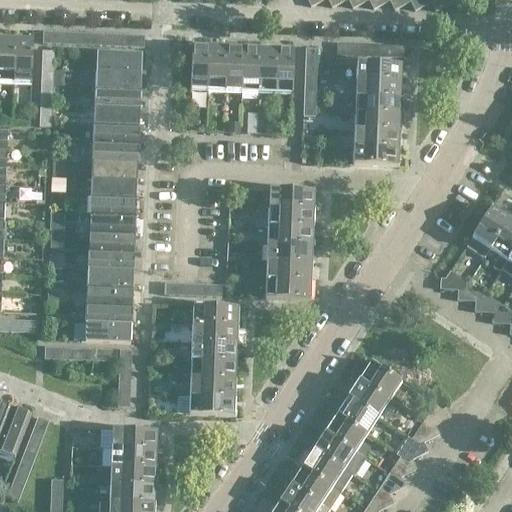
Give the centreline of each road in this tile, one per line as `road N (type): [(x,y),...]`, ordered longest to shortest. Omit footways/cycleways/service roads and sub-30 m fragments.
road 1 (residential): [(508,28),(0,6)]
road 2 (unclassified): [(218,511),(380,265)]
road 3 (unclassified): [(380,265),(456,156),(508,28)]
road 4 (residential): [(511,355),(380,265)]
